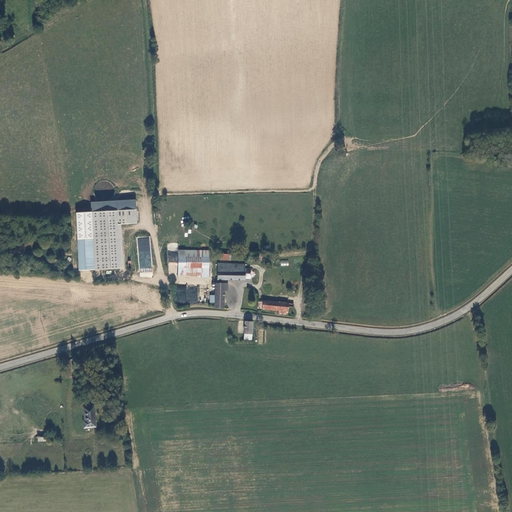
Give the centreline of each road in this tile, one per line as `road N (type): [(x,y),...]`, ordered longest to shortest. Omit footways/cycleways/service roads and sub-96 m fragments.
road 1 (tertiary): [(0,367),(203,313),(382,332),(426,327),(464,310),(511,269)]
road 2 (track): [(156,178),(152,218),(171,317)]
